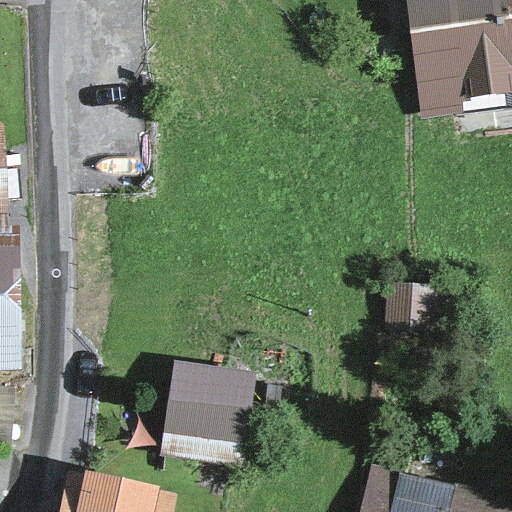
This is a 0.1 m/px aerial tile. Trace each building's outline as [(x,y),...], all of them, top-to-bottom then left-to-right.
[(511,0),(415,0),(419,32),(511,20),(511,0)] [(511,20),(419,32),(427,98),(511,87),(511,20)] [(396,294),(394,320),(452,325),(454,295),(396,294)] [(258,442),(265,404),(263,402),(261,401),(260,399),(259,397),(258,395),(257,392),(257,390),(257,388),(258,386),(177,375),(165,452),(232,462),(235,439),(258,442)] [(374,487),(368,511),(497,511),(500,505),(398,481),(396,492),(374,487)] [(81,484),(74,511),(156,511),(159,502),(81,484)]
